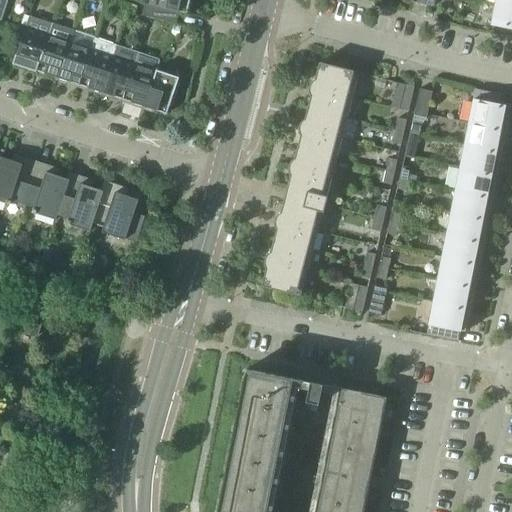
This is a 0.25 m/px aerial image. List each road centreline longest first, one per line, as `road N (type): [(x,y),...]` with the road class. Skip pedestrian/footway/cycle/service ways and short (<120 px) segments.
road 1 (residential): [(502,374),(184,304)]
road 2 (residential): [(511,76),(262,13)]
road 3 (residential): [(220,180),(0,106)]
road 4 (tertiary): [(135,511),(141,447),(184,304)]
road 5 (tertiary): [(220,180),(262,13)]
road 6 (residential): [(475,511),(502,374)]
road 7 (tertiary): [(184,304),(220,180)]
